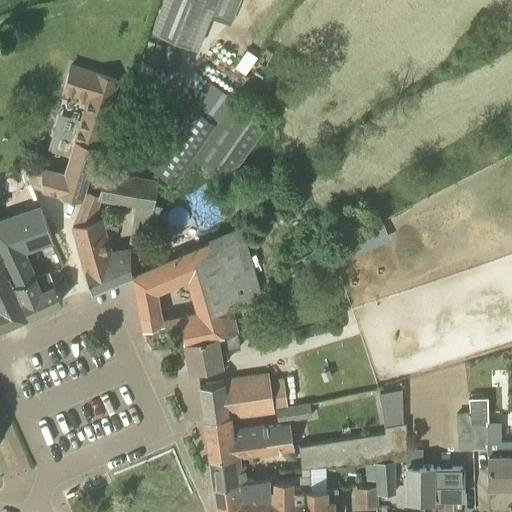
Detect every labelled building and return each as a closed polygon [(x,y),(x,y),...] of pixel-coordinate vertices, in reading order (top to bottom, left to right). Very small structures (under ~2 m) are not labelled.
[(196,48),(211,12),(215,0),(163,0),(151,30),(196,48)] [(247,48),(235,65),(246,73),(258,55),(247,48)] [(80,196),(116,80),(70,66),(63,88),(88,96),(67,173),(42,167),(28,165),(33,185),(80,196)] [(215,124),(231,102),(232,100),(212,85),(194,109),(215,124)] [(193,155),(222,176),(260,123),(231,102),(215,124),(193,155)] [(193,155),(215,124),(194,109),(191,107),(163,147),(167,149),(187,163),(193,155)] [(102,197),(101,201),(117,203),(123,174),(107,171),(102,196),(102,197)] [(154,178),(123,174),(117,203),(135,205),(128,247),(112,249),(102,217),(95,219),(73,225),(91,290),(131,274),(163,204),(149,202),(154,178)] [(23,249),(52,239),(41,207),(0,221),(0,250),(28,315),(62,301),(49,272),(35,278),(23,249)] [(336,232),(328,213),(316,218),(323,237),(336,232)] [(164,325),(180,322),(185,345),(219,338),(214,311),(229,307),(209,240),(133,273),(133,276),(143,328),(164,323),(164,325)] [(329,259),(324,247),(309,253),(314,265),(329,259)] [(0,328),(27,316),(0,255),(0,328)] [(335,274),(330,262),(313,268),(317,281),(335,274)] [(226,363),(224,351),(240,347),(237,333),(231,306),(229,307),(214,311),(219,338),(185,345),(189,369),(226,363)] [(199,384),(205,422),(232,418),(274,413),(274,410),(270,379),(269,375),(225,380),(199,384)] [(386,422),(408,421),(406,387),(385,388),(386,422)] [(469,398),(467,398),(468,413),(471,449),(487,448),(489,487),(511,486),(511,441),(501,442),(501,421),(488,421),(488,397),(469,398)] [(287,405),(275,406),(276,410),(277,420),(312,414),(310,403),(310,402),(287,406),(287,405)] [(471,449),(468,413),(455,415),(459,449),(471,449)] [(294,449),(290,421),(277,422),(261,424),(261,423),(233,426),(232,418),(205,422),(210,460),(250,455),(282,450),(294,449)] [(407,450),(406,423),(383,426),(384,432),(371,434),(298,445),(299,467),(324,466),(376,462),(395,460),(406,459),(406,450),(407,450)] [(296,460),(294,449),(282,450),(283,456),(290,460),(296,460)] [(406,450),(406,459),(406,499),(435,499),(434,466),(434,465),(421,465),(421,449),(407,450),(406,450)] [(213,482),(243,478),(241,462),(250,460),(250,455),(210,460),(213,482)] [(376,462),(376,477),(379,477),(379,493),(396,493),(395,460),(376,462)] [(304,511),(303,488),(326,486),(324,466),(299,467),(300,479),(273,481),(273,491),(266,491),(267,500),(262,500),(263,511),(304,511)] [(435,499),(463,498),(462,466),(434,466),(435,499)] [(263,511),(262,500),(267,500),(266,491),(273,491),(273,481),(273,478),(245,479),(245,477),(243,478),(213,482),(217,511),(263,511)] [(377,504),(375,485),(355,486),(357,506),(377,504)] [(336,486),(326,486),(303,488),(304,511),(345,511),(344,498),(337,498),(336,486)]
